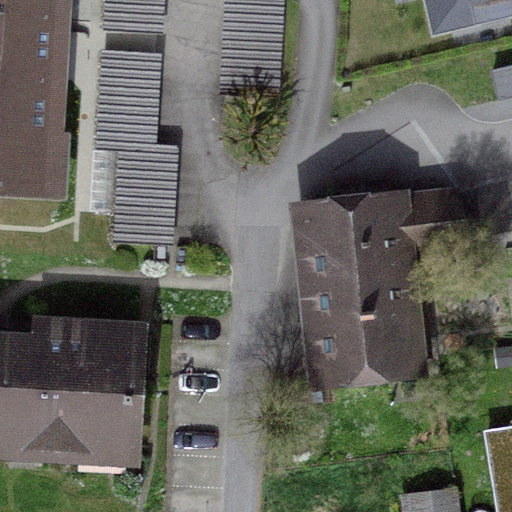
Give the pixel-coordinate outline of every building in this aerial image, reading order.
[(0,0),(0,190),(58,194),(70,0),(0,0)] [(169,0),(108,0),(107,27),(169,28),(169,0)] [(287,0),(228,0),(223,127),(283,129),(287,0)] [(511,0),(428,0),(435,31),(511,13),(511,0)] [(158,55),(102,51),(97,145),(120,146),(115,236),(178,239),(183,143),(154,141),(158,55)] [(395,255),(470,247),(446,196),(379,203),(377,184),(331,189),(334,216),(311,219),(327,369),(406,361),(421,360),(414,294),(399,295),(395,255)] [(0,325),(0,448),(131,456),(138,333),(0,325)] [(511,511),(511,429),(486,433),(497,511),(511,511)] [(404,511),(460,511),(457,489),(402,496),(404,511)]
